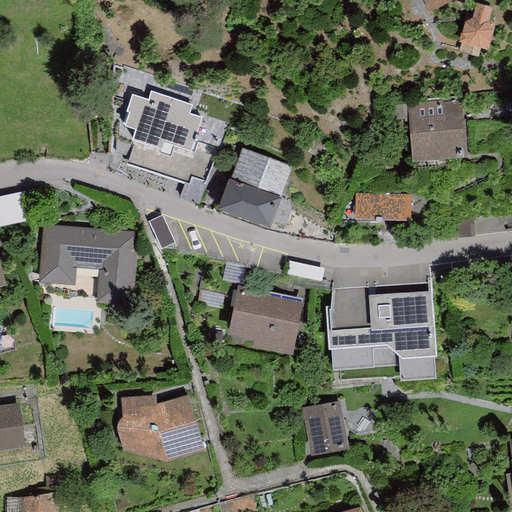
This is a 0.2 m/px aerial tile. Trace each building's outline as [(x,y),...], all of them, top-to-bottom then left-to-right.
[(491,9),(476,5),(472,21),(464,25),(460,36),(459,46),(468,49),(484,55),(492,37),(487,25),(491,9)] [(191,107),(149,92),(146,101),(132,96),(125,115),(128,117),(124,130),(135,133),(132,142),(160,151),(163,145),(188,154),(200,120),(188,116),(191,107)] [(464,100),(408,104),(413,168),(468,164),(464,100)] [(290,167),(241,150),(230,184),(228,183),(217,215),(269,232),(290,167)] [(0,230),(31,224),(25,193),(0,198),(0,230)] [(355,195),(355,223),(410,223),(410,196),(355,195)] [(161,216),(148,222),(161,249),(174,243),(161,216)] [(136,235),(44,227),(39,283),(72,286),(74,268),(101,271),(98,304),(130,307),(136,235)] [(320,283),(322,271),(286,262),(283,274),(320,283)] [(304,300),(237,287),(227,341),(251,345),(250,352),(292,360),(304,300)] [(436,362),(431,294),(369,298),(371,329),(345,329),(327,335),(328,353),(330,353),(332,375),(373,372),(374,369),(399,368),(400,386),(435,383),(432,362),(436,362)] [(187,397),(156,405),(159,441),(167,466),(205,454),(187,397)] [(123,454),(167,466),(159,441),(156,405),(155,399),(120,402),(121,421),(116,431),(123,454)] [(349,453),(340,403),(302,410),(311,459),(349,453)] [(0,454),(24,451),(18,405),(0,407),(0,454)] [(59,511),(59,494),(37,499),(4,501),(4,511),(59,511)]
